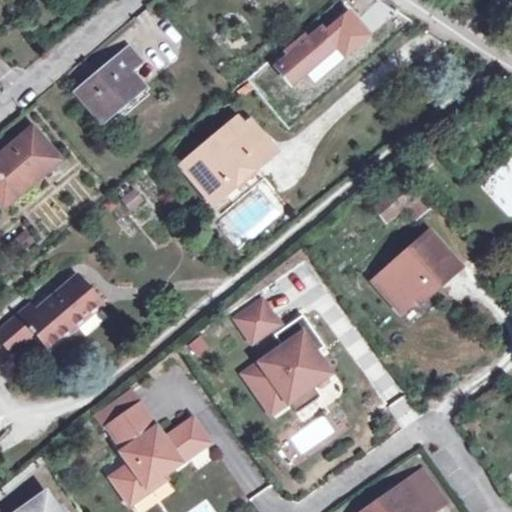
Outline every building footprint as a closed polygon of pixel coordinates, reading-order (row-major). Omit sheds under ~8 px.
[(338,45),(322,28),(277,66),(292,85),(338,45)] [(140,61),(129,47),(78,90),(102,120),(143,86),(130,69),(140,61)] [(226,128),(182,165),(214,204),(235,185),(243,194),(266,175),(252,160),(272,143),(251,120),(240,130),(233,136),(226,128)] [(233,122),(226,128),(233,136),(240,130),(233,122)] [(59,158),(33,127),(0,155),(0,201),(4,206),(59,158)] [(429,205),(407,179),(374,206),(387,220),(406,205),(416,217),(429,205)] [(34,241),(25,230),(11,242),(20,253),(34,241)] [(459,268),(428,233),(372,282),(399,312),(427,287),(431,292),(459,268)] [(34,305),(31,303),(0,328),(0,338),(11,353),(34,333),(47,349),(100,303),(78,277),(50,300),(46,295),(34,305)] [(261,303),(237,320),(252,341),(276,324),(272,318),(261,303)] [(325,347),(303,315),(286,327),(284,328),(286,330),(275,337),(283,348),(246,375),(272,413),(288,401),(297,413),(320,397),(312,385),(328,373),(314,354),(325,347)] [(284,328),(286,327),(277,315),(272,318),(276,324),(270,329),(275,337),(286,330),(284,328)] [(111,478),(130,505),(149,491),(142,481),(158,470),(162,476),(163,475),(210,443),(193,419),(178,429),(181,433),(167,442),(140,405),(108,428),(124,450),(121,452),(130,465),(111,478)] [(158,470),(142,481),(149,491),(166,479),(163,475),(162,476),(158,470)] [(415,471),(398,483),(419,511),(428,511),(439,504),(415,471)] [(419,511),(398,483),(359,511),(419,511)] [(48,511),(53,509),(44,497),(22,511),(48,511)]
